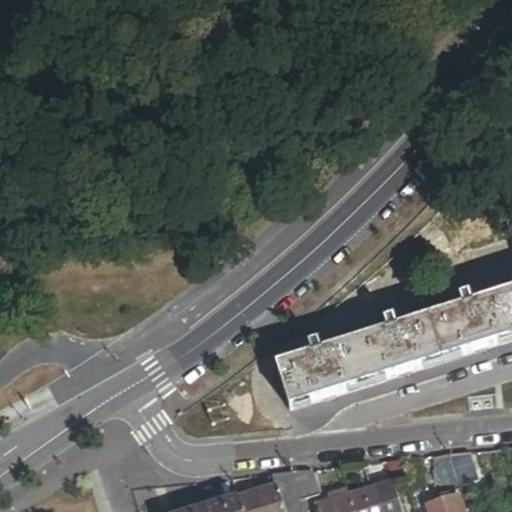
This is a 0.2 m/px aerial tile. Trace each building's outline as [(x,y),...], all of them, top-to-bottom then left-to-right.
[(511,296),(273,371),(286,413),(511,342),(511,296)] [(476,480),(468,454),(447,457),(456,487),(476,480)] [(455,490),(445,456),(430,458),(434,475),(437,493),(455,490)] [(316,497),(308,472),(290,473),(291,474),(298,502),(305,500),(316,497)] [(300,511),(298,502),(291,474),(268,476),(272,488),(279,511),(300,511)] [(395,511),(388,486),(346,498),(349,511),(395,511)] [(279,511),(272,488),(235,499),(238,511),(279,511)] [(346,498),(344,491),(327,495),(329,503),(346,498)] [(313,511),(349,511),(346,498),(329,503),(313,508),(313,511)] [(457,511),(453,498),(423,507),(424,511),(457,511)] [(238,511),(235,499),(192,511),(238,511)] [(305,500),(298,502),(300,511),(302,511),(308,510),(305,500)]
